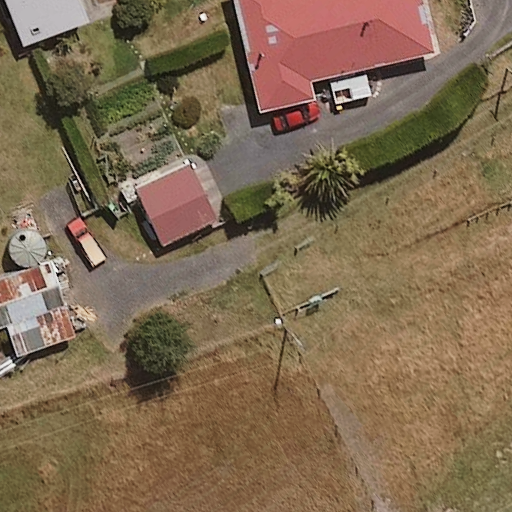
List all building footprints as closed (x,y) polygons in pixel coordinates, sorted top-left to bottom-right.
[(78,0),(3,0),(20,38),(83,12),(78,0)] [(229,0),(255,105),(302,94),(311,91),(307,74),(430,45),(419,0),(229,0)] [(328,76),(333,100),(369,92),(364,68),(328,76)] [(188,158),(132,184),(159,241),(214,215),(188,158)] [(19,259),(30,257),(38,251),(41,241),(38,231),(28,224),(16,225),(7,232),(5,243),(10,253),(19,259)] [(0,319),(1,319),(12,350),(73,329),(46,252),(30,257),(0,267),(0,319)]
